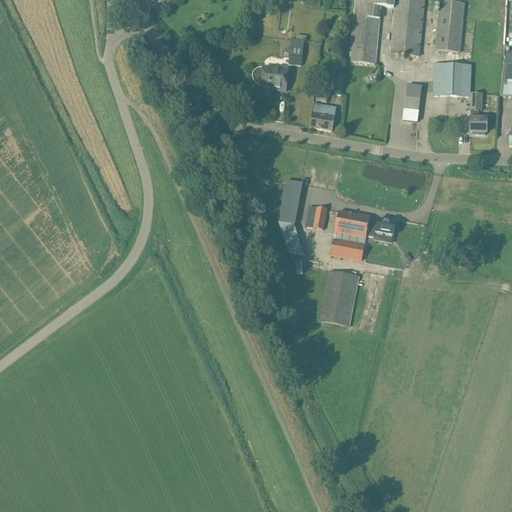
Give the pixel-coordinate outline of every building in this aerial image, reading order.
[(150,0),(154,9),(173,1),(172,0),(150,0)] [(355,0),(350,63),(375,66),(380,9),(394,10),(390,55),(419,58),(424,0),(355,0)] [(461,0),(443,0),(443,3),(440,3),(435,52),(459,54),(464,5),(461,5),(461,0)] [(291,40),(288,66),(301,68),(304,42),(302,42),(296,41),(291,40)] [(500,97),(511,98),(511,53),(506,53),(505,64),(503,64),(500,97)] [(470,66),(434,65),(433,97),(469,99),(469,95),(470,66)] [(288,72),(263,69),(263,70),(261,70),(260,70),(259,70),(257,70),(256,71),(255,72),(254,73),(253,74),(253,75),(253,76),(252,77),(252,78),(252,79),(253,80),(253,81),(254,83),(255,84),(256,85),(257,85),(258,86),(259,86),(261,86),(261,87),(277,89),(277,92),(285,93),(288,72)] [(336,77),(334,97),(341,98),(343,78),(336,77)] [(422,88),(408,86),(403,122),(417,124),(422,88)] [(470,112),(470,120),(470,134),(477,134),(477,137),(484,137),(484,134),(486,134),(487,120),(478,120),(478,113),(479,113),(481,113),(482,99),(482,95),(479,95),(476,95),(471,95),(469,95),(469,99),(471,99),(470,112)] [(336,110),(314,106),(310,129),(332,133),(336,110)] [(301,185),(286,182),(285,189),(279,188),(277,195),(279,195),(278,200),(283,201),(279,223),(294,226),(301,185)] [(327,211),(309,208),(305,228),(323,232),(327,211)] [(370,219),(338,213),(334,234),(354,238),(352,245),(333,241),(330,257),(362,264),(367,238),(375,239),(376,234),(393,237),(396,224),(378,221),(378,222),(370,220),(370,219)] [(408,256),(402,260),(405,265),(411,261),(408,256)] [(321,322),(347,327),(356,278),(330,273),(321,322)]
